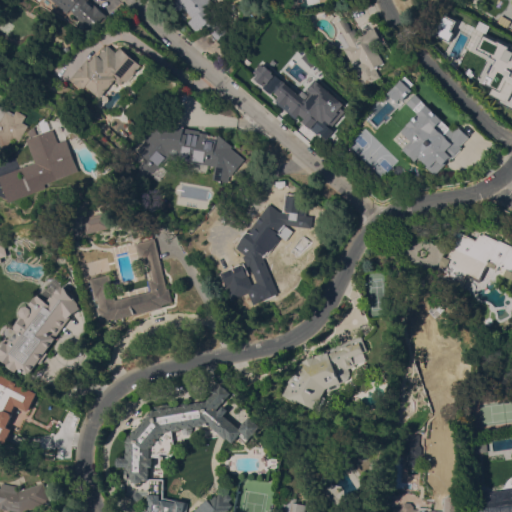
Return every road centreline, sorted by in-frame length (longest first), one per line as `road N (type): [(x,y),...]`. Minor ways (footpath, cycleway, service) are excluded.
road 1 (residential): [(104,511),(78,444),(99,403),(133,376),(296,335),(381,222),(497,190),(511,168)]
road 2 (residential): [(134,0),(381,222)]
road 3 (residential): [(511,151),(417,60),(388,0)]
